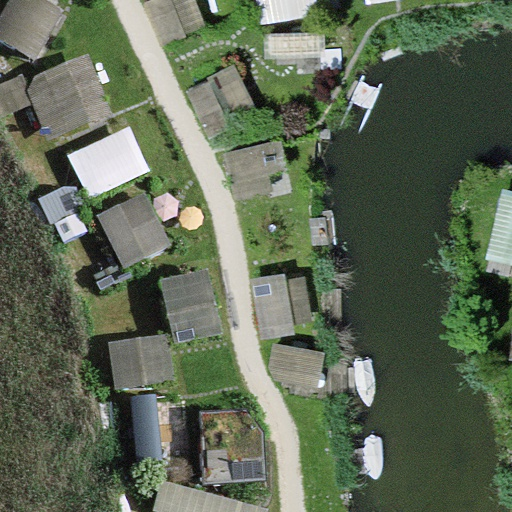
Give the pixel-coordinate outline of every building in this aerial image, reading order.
[(71,0),(17,0),(1,29),(43,53),(72,0),(71,0)] [(269,0),(272,11),(319,0),(269,0)] [(34,74),(58,134),(123,108),(98,48),(34,74)] [(77,142),(94,189),(159,167),(143,120),(77,142)] [(133,262),(182,240),(157,185),(109,207),(133,262)] [(170,274),(186,341),(238,329),(222,261),(170,274)] [(182,330),(121,333),(123,381),(184,378),(182,330)] [(245,485),(241,422),(210,424),(214,486),(245,485)]
